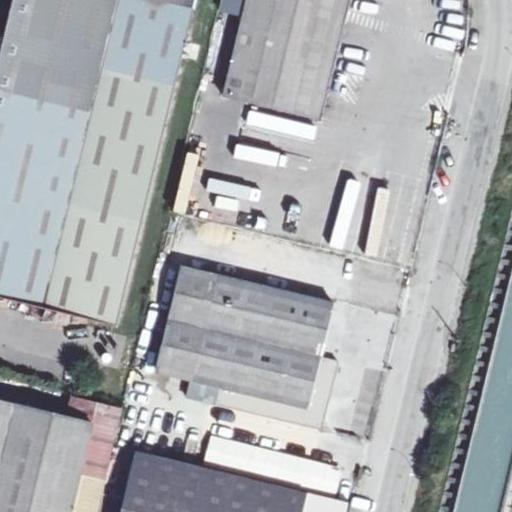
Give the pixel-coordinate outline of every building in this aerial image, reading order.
[(9,0),(0,42),(0,174),(139,207),(188,0),(9,0)] [(235,13),(236,0),(218,0),(217,11),(235,13)] [(342,0),(243,0),(219,96),(315,119),(342,0)] [(0,305),(110,331),(139,207),(0,174),(0,305)] [(190,382),(214,275),(181,267),(157,374),(190,382)] [(331,303),(214,275),(190,382),(157,374),(152,388),(321,429),(335,362),(319,359),(331,303)] [(63,511),(84,429),(0,408),(0,511),(63,511)] [(298,511),(303,493),(136,454),(122,511),(298,511)] [(344,511),(346,503),(303,493),(298,511),(344,511)]
